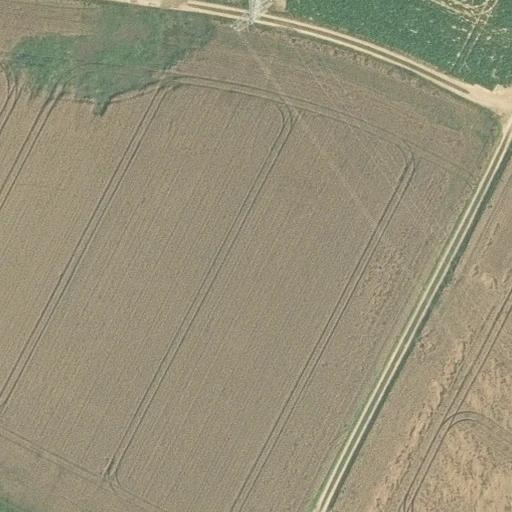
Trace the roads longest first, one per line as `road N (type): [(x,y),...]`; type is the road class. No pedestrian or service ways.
road 1 (track): [(511,125),(317,511)]
road 2 (track): [(136,0),(322,32),(511,112)]
